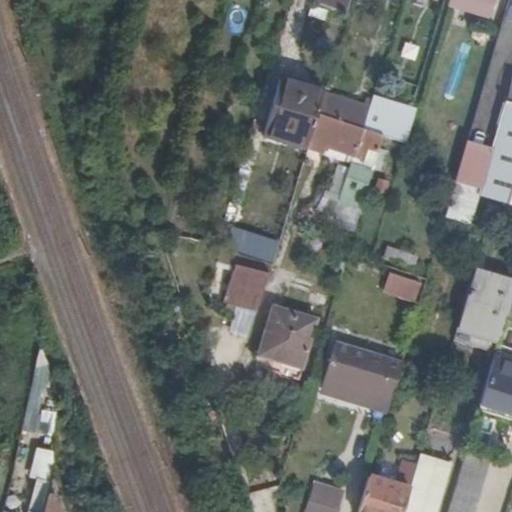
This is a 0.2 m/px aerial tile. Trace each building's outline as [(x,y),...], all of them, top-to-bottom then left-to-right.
[(313,0),(313,1),(344,8),(345,0),(313,0)] [(494,0),(459,0),(491,10),(494,0)] [(283,80),(281,86),(324,99),(325,93),(283,80)] [(318,120),(324,99),(281,86),(266,139),(308,152),(318,120)] [(372,109),(373,106),(367,105),(365,111),(324,99),(318,120),(364,134),(372,109)] [(511,209),(511,100),(509,109),(506,109),(481,193),(479,199),(481,200),(511,209)] [(364,134),(381,140),(389,114),(372,109),(364,134)] [(367,204),(385,141),(381,140),(364,134),(318,120),(308,152),(307,154),(325,160),(328,151),(358,161),(347,198),(367,204)] [(308,152),(266,139),(264,144),(306,157),(307,154),(308,152)] [(304,163),(292,205),(313,211),(326,169),(304,163)] [(481,193),(458,186),(447,222),(472,230),(481,200),(479,199),(481,193)] [(511,235),(511,215),(491,209),(485,227),(511,235)] [(386,245),(382,257),(411,268),(416,256),(386,245)] [(258,317),(269,279),(237,269),(226,306),(258,317)] [(386,296),(394,298),(399,278),(392,277),(386,296)] [(511,288),(476,277),(455,345),(496,357),(498,350),(505,325),(511,303),(511,288)] [(399,278),(394,298),(417,304),(423,285),(399,278)] [(300,383),(319,324),(274,309),(259,358),(275,363),(271,374),(300,383)] [(227,331),(246,336),(250,319),(232,314),(227,331)] [(335,386),(346,351),(336,348),(326,384),(335,386)] [(498,350),(496,357),(479,415),(511,424),(511,354),(498,350)] [(375,359),(346,351),(335,386),(393,404),(397,388),(369,379),(375,359)] [(397,388),(403,367),(375,359),(369,379),(397,388)] [(322,396),(332,399),(335,386),(326,384),(322,396)] [(335,386),(332,399),(388,416),(393,404),(335,386)] [(468,454),(450,511),(476,511),(491,462),(491,461),(468,454)] [(410,494),(405,511),(438,511),(452,469),(421,459),(410,494)] [(369,481),(359,511),(405,511),(410,494),(369,481)] [(339,511),(344,497),(315,489),(308,511),(339,511)] [(57,511),(59,505),(48,502),(52,511),(57,511)]
